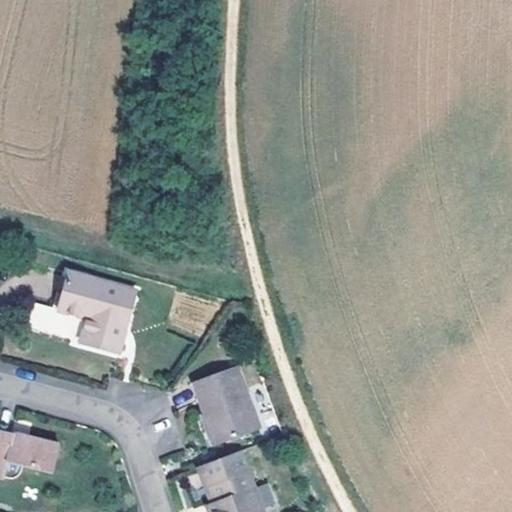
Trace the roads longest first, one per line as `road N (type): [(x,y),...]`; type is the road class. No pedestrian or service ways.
road 1 (track): [(340,511),(267,342),(239,232),(225,101),(230,0)]
road 2 (residential): [(0,379),(135,422),(158,511)]
